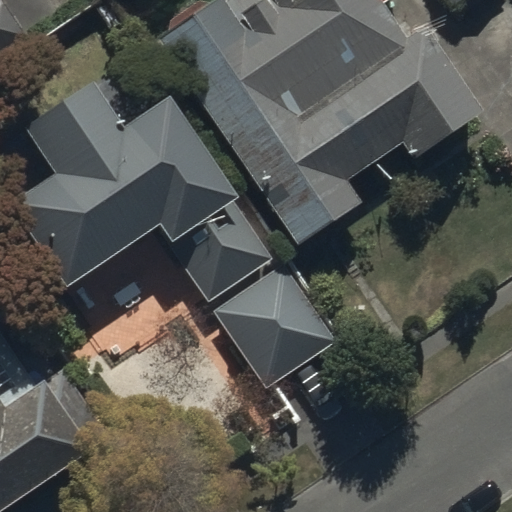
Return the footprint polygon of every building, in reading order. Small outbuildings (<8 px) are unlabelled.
[(394,26),(375,0),(164,0),(150,10),(158,22),(142,33),(283,237),(349,191),(336,172),(392,133),(405,152),(473,105),(410,15),(394,26)] [(0,54),(26,36),(5,6),(0,9),(0,54)] [(106,116),(74,70),(9,114),(43,163),(0,193),(0,209),(49,280),(146,213),(192,279),(256,235),(151,84),(106,116)] [(276,262),(206,309),(258,387),(328,340),(276,262)] [(0,390),(0,489),(76,437),(30,370),(0,390)]
